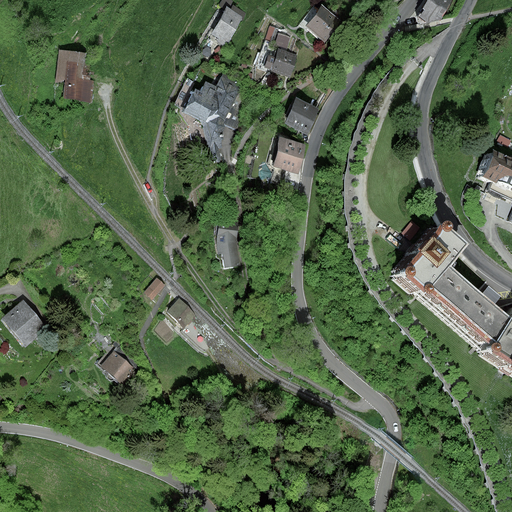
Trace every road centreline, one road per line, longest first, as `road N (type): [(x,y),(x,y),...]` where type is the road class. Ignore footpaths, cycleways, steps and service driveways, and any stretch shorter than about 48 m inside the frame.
road 1 (tertiary): [(414,0),(317,132),(296,276),(313,339),(392,423),(378,511)]
road 2 (track): [(104,91),(130,169),(216,305),(291,371),(357,406),(374,398)]
road 3 (tertiary): [(511,284),(453,230),(422,147),(424,96),(470,0)]
road 4 (tertiary): [(210,511),(184,485),(135,463),(0,427)]
